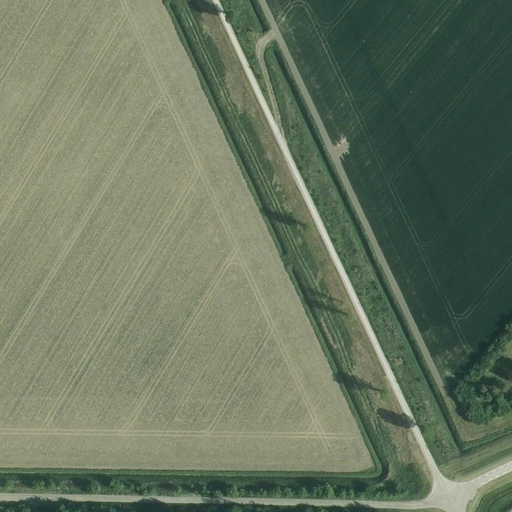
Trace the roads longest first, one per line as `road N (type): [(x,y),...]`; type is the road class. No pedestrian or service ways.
road 1 (unclassified): [(449,498),(218,0)]
road 2 (unclassified): [(449,498),(416,505),(0,496)]
